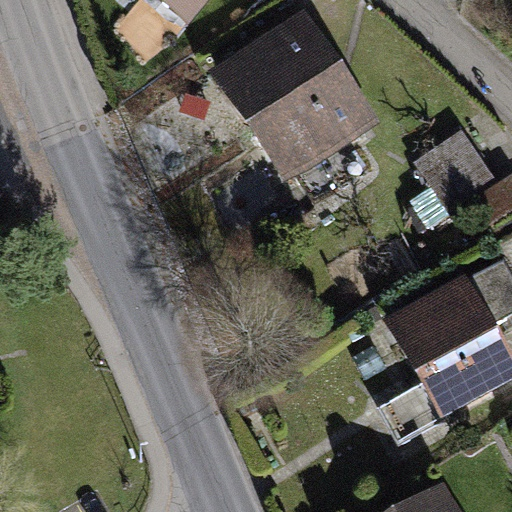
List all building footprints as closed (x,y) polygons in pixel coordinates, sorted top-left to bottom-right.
[(213,0),(137,0),(186,37),(213,0)] [(309,19),(205,83),(275,195),(379,131),(309,19)] [(421,165),(465,229),(511,198),(467,133),(421,165)] [(511,290),(500,267),(377,331),(432,436),(511,394),(511,364),(496,333),(511,324),(511,290)] [(459,511),(444,487),(403,511),(459,511)]
